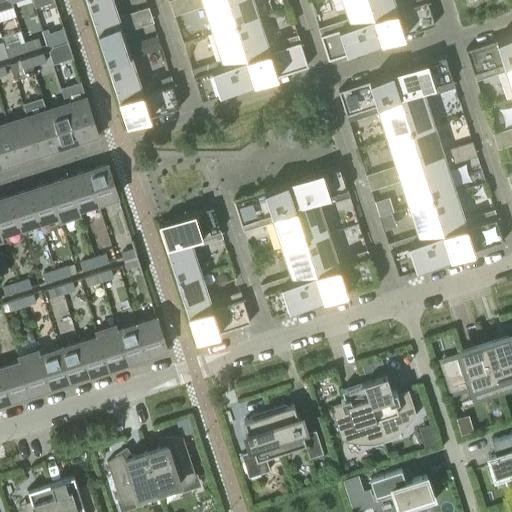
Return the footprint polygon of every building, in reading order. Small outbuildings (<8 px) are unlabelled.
[(86,0),(96,31),(151,14),(148,6),(117,16),(112,0),(86,0)] [(227,0),(192,0),(171,7),(173,14),(204,5),(212,29),(213,31),(235,24),(227,0)] [(227,0),(235,24),(258,17),(252,0),(227,0)] [(318,27),(320,34),(374,17),(367,0),(343,0),(349,17),(318,27)] [(367,0),(374,17),(427,0),(426,0),(401,0),(394,2),(392,0),(367,0)] [(427,0),(374,17),(382,45),(397,40),(396,36),(434,24),(427,0)] [(96,31),(108,65),(131,58),(122,31),(153,21),(151,14),(96,31)] [(235,24),(246,58),(300,41),(297,33),(266,43),(258,17),(235,24)] [(374,17),(320,34),(328,58),(367,46),(368,49),(382,45),(374,17)] [(191,68),(193,75),(246,58),(235,24),(213,31),(222,58),(191,68)] [(63,26),(42,33),(45,43),(54,45),(68,40),(63,26)] [(465,48),(473,72),(511,59),(511,29),(503,32),(504,36),(465,48)] [(149,37),(153,51),(162,48),(157,35),(149,37)] [(38,37),(24,41),(27,49),(40,45),(38,37)] [(5,47),(2,40),(7,56),(27,49),(24,41),(5,47)] [(64,60),(73,57),(68,40),(54,45),(53,45),(55,53),(61,51),(64,60)] [(300,41),(246,58),(255,86),(270,81),(268,77),(307,65),(300,41)] [(43,52),(29,56),(32,65),(34,73),(32,65),(45,60),(43,52)] [(404,64),(390,69),(399,96),(452,79),(445,55),(405,68),(404,64)] [(29,56),(15,61),(18,69),(32,65),(29,56)] [(108,65),(119,100),(173,82),(170,74),(139,84),(131,58),(108,65)] [(246,58),(193,75),(201,99),(240,86),(241,90),(255,86),(246,58)] [(506,69),(511,88),(511,59),(473,72),(475,79),(506,69)] [(338,89),(346,113),(399,96),(390,69),(376,73),(377,77),(338,89)] [(399,96),(410,130),(432,123),(424,96),(455,86),(452,79),(399,96)] [(65,103),(77,139),(98,132),(98,131),(97,131),(86,96),(84,97),(79,81),(61,87),(66,102),(65,103)] [(173,82),(119,100),(126,123),(180,106),(173,82)] [(379,111),(388,137),(410,130),(399,96),(346,113),(348,120),(379,111)] [(65,103),(46,109),(57,145),(77,139),(65,103)] [(46,109),(26,115),(38,152),(57,145),(46,109)] [(26,115),(7,121),(19,158),(38,152),(26,115)] [(7,121),(0,123),(0,163),(19,158),(7,121)] [(410,130),(421,164),(474,147),(472,140),(441,149),(432,123),(410,130)] [(511,126),(492,133),(495,140),(511,134),(511,126)] [(365,174),(368,181),(421,164),(410,130),(388,137),(396,164),(365,174)] [(511,143),(511,134),(495,140),(497,148),(511,143)] [(421,164),(432,198),(454,191),(446,165),(477,155),(474,147),(421,164)] [(108,163),(87,169),(98,201),(118,195),(108,164),(108,163)] [(299,174),(285,178),(294,205),(347,188),(339,164),(300,177),(299,174)] [(401,179),(410,206),(432,198),(421,164),(368,181),(370,189),(401,179)] [(87,169),(68,176),(79,212),(80,212),(79,207),(98,201),(87,169)] [(68,176),(48,182),(60,219),(79,212),(68,176)] [(233,199),(240,222),(294,205),(285,178),(271,183),(272,186),(233,199)] [(48,182),(29,188),(39,220),(57,215),(58,219),(60,219),(48,182)] [(29,188),(9,195),(19,227),(39,220),(29,188)] [(294,205),(305,239),(327,232),(319,206),(349,196),(347,188),(294,205)] [(432,198),(443,233),(496,216),(494,208),(463,218),(454,191),(432,198)] [(9,195),(0,197),(0,233),(1,238),(3,237),(1,232),(19,227),(9,195)] [(377,198),(385,227),(398,224),(391,195),(377,198)] [(387,242),(390,250),(443,233),(432,198),(410,206),(418,232),(387,242)] [(158,223),(166,246),(220,229),(212,205),(158,223)] [(274,220),(282,247),(305,239),(294,205),(240,222),(243,230),(274,220)] [(496,216),(443,233),(452,260),(466,255),(465,252),(504,239),(496,216)] [(166,246),(177,281),(200,273),(191,247),(222,237),(220,229),(166,246)] [(305,239),(316,274),(369,257),(367,249),(336,259),(327,232),(305,239)] [(443,233),(390,250),(397,273),(437,261),(438,264),(452,260),(443,233)] [(260,283),(263,291),(316,274),(305,239),(282,247),(291,273),(260,283)] [(134,247),(121,251),(124,260),(137,256),(134,247)] [(105,252),(94,256),(96,265),(108,261),(105,252)] [(96,265),(94,256),(80,261),(82,269),(96,265)] [(137,256),(124,260),(127,268),(140,264),(137,256)] [(369,257),(316,274),(325,301),(339,296),(337,293),(377,280),(369,257)] [(67,265),(54,269),(57,277),(69,273),(67,265)] [(110,268),(98,272),(101,280),(113,276),(110,268)] [(57,277),(54,269),(42,273),(45,281),(57,277)] [(101,280),(98,272),(84,276),(87,284),(101,280)] [(177,281),(188,315),(242,298),(240,290),(209,300),(200,273),(177,281)] [(316,274),(263,291),(270,314),(309,302),(310,305),(325,301),(316,274)] [(28,277),(15,281),(18,290),(30,286),(28,277)] [(71,280),(59,284),(62,293),(74,289),(71,280)] [(18,290),(15,281),(4,285),(6,294),(18,290)] [(62,293),(59,284),(47,288),(50,296),(62,293)] [(33,293),(20,297),(23,305),(35,301),(33,293)] [(23,305),(20,297),(7,301),(10,309),(23,305)] [(242,298),(188,315),(196,338),(250,321),(242,298)] [(156,316),(136,322),(147,354),(167,348),(167,346),(166,347),(156,316)] [(116,324),(115,324),(127,360),(147,354),(136,322),(118,328),(116,324)] [(115,324),(96,330),(107,367),(127,360),(115,324)] [(96,335),(78,341),(88,373),(107,367),(96,330),(94,331),(96,335)] [(497,337),(483,342),(499,390),(511,385),(511,337),(499,342),(497,337)] [(78,341),(58,347),(68,379),(88,373),(78,341)] [(499,390),(483,342),(470,346),(471,351),(440,361),(450,391),(471,384),(475,398),(499,390)] [(39,349),(37,349),(49,386),(68,379),(58,347),(40,353),(39,349)] [(37,349),(17,355),(29,392),(49,386),(37,349)] [(18,360),(0,365),(0,368),(10,398),(29,392),(17,355),(16,356),(18,360)] [(366,379),(376,376),(371,362),(362,365),(366,379)] [(0,401),(10,398),(0,368),(0,401)] [(366,379),(363,380),(383,442),(391,439),(390,436),(399,430),(407,423),(414,414),(407,391),(397,394),(395,390),(391,391),(386,373),(376,376),(366,379)] [(383,442),(363,380),(364,385),(342,392),(344,397),(340,398),(341,402),(331,405),(342,437),(352,440),(363,441),(374,441),(375,444),(383,442)] [(284,403),(268,409),(281,450),(304,442),(309,456),(323,452),(315,429),(303,433),(293,403),(285,405),(284,403)] [(281,450),(268,409),(251,414),(251,416),(243,419),(253,449),(240,453),(248,476),(269,469),(265,455),(281,450)] [(432,421),(421,425),(427,445),(438,441),(432,421)] [(495,451),(487,454),(490,462),(488,462),(493,480),(504,476),(506,484),(509,484),(511,483),(511,431),(491,438),(495,451)] [(165,444),(145,450),(157,488),(177,482),(181,488),(196,479),(182,435),(165,436),(165,444)] [(157,488),(145,450),(125,457),(121,450),(106,460),(120,503),(138,502),(137,495),(157,488)] [(408,507),(409,511),(421,511),(428,509),(425,502),(436,498),(430,480),(428,481),(425,473),(405,480),(401,467),(369,477),(376,498),(375,498),(375,500),(392,494),(398,510),(408,507)] [(73,474),(50,481),(60,511),(98,511),(91,488),(79,492),(73,474)] [(355,492),(363,490),(358,474),(342,479),(351,506),(359,504),(355,492)] [(60,511),(50,481),(26,489),(26,490),(28,490),(31,499),(18,503),(21,511),(60,511)]
